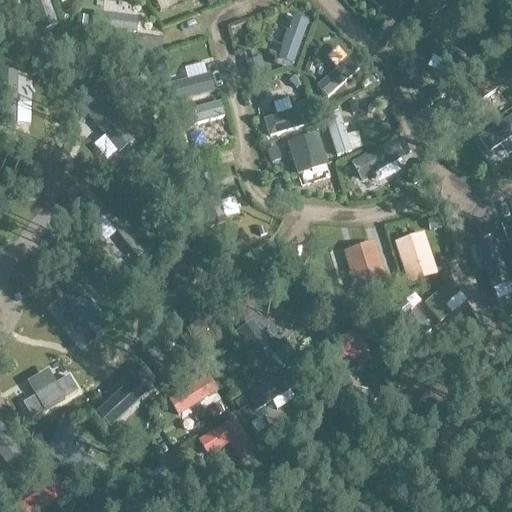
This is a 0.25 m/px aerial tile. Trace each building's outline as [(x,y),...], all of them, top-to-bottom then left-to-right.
[(150,0),(157,15),(192,0),(150,0)] [(365,0),(380,12),(389,0),(365,0)] [(450,5),(455,5),(461,12),(470,4),(466,0),(434,0),(422,10),(431,21),(450,5)] [(91,14),(88,25),(122,35),(126,24),(91,14)] [(280,74),(300,79),(312,31),(292,26),(280,74)] [(16,125),(16,105),(17,74),(0,73),(0,127),(16,128),(16,125)] [(204,80),(163,89),(166,105),(208,95),(204,80)] [(103,138),(116,153),(118,155),(133,141),(96,101),(81,114),(103,138)] [(173,116),(177,132),(223,120),(219,104),(173,116)] [(313,126),(307,108),(262,121),(268,139),(313,126)] [(352,154),(339,116),(324,121),(336,159),(352,154)] [(511,118),(478,141),(488,155),(511,138),(511,118)] [(317,138),(289,147),(297,169),(295,169),(298,178),(306,175),(306,174),(326,167),(317,138)] [(360,183),(404,159),(394,142),(350,166),(360,183)] [(201,160),(216,159),(215,145),(200,146),(201,160)] [(225,224),(211,175),(194,180),(209,229),(225,224)] [(102,218),(115,234),(136,260),(151,247),(116,204),(100,216),(102,218)] [(398,250),(408,295),(440,287),(430,243),(398,250)] [(358,295),(385,287),(374,252),(347,260),(358,295)] [(69,307),(85,325),(86,324),(95,336),(109,324),(74,283),(61,295),(70,306),(69,307)] [(252,322),(236,332),(263,375),(292,356),(282,340),(269,348),(252,322)] [(371,361),(354,333),(321,354),(330,369),(348,358),(356,371),(371,361)] [(20,405),(30,420),(76,393),(67,377),(54,385),(53,383),(32,396),(33,397),(20,405)] [(148,392),(133,377),(95,414),(109,429),(148,392)] [(184,428),(223,404),(211,384),(171,408),(184,428)] [(232,419),(195,443),(205,458),(226,445),(238,464),(254,454),(232,419)] [(67,424),(48,454),(94,483),(104,467),(74,448),(83,434),(67,424)] [(0,426),(0,458),(18,481),(33,468),(0,426)]
